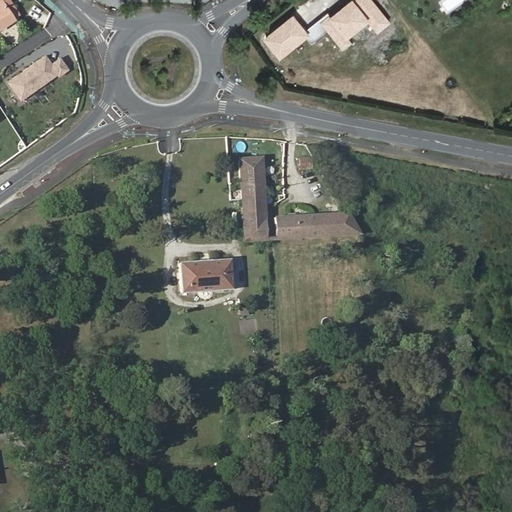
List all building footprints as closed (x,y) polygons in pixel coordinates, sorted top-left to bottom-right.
[(0,0),(0,27),(14,18),(1,0),(0,0)] [(1,0),(14,18),(20,14),(10,0),(1,0)] [(44,49),(4,77),(21,102),(69,69),(61,56),(53,62),(44,49)] [(312,165),(318,163),(314,157),(299,158),(300,169),(312,168),(312,165)] [(261,158),(238,160),(241,199),(264,197),(261,158)] [(318,180),(325,177),(319,167),(313,170),(318,180)] [(326,188),(323,181),(311,186),(313,193),(326,188)] [(266,240),(264,197),(241,199),(244,241),(266,240)] [(345,214),(275,218),(276,239),(357,234),(345,214)] [(228,260),(179,263),(180,293),(230,290),(228,260)]
